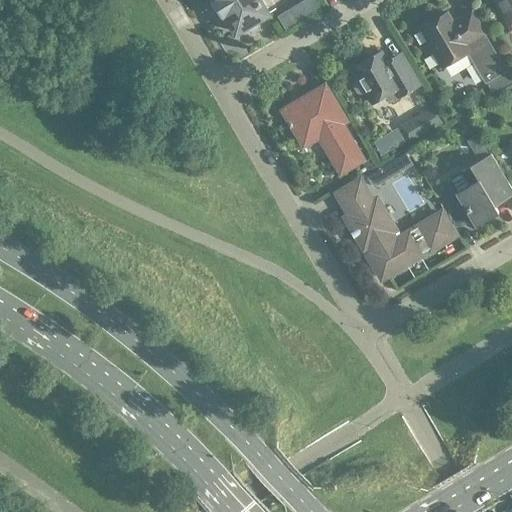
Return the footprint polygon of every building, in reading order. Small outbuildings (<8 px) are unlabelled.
[(267,14),(258,0),(216,0),(236,32),(246,26),(249,29),(259,23),(256,20),(267,14)] [(511,0),(495,0),(510,24),(511,22),(511,0)] [(277,15),(286,30),(303,20),(294,5),(277,15)] [(447,12),(420,28),(435,52),(432,54),(438,64),(441,62),(443,66),(468,52),(486,82),(505,70),(484,34),(485,33),(472,11),(453,23),(447,12)] [(403,59),(392,65),(388,64),(380,51),(352,68),(358,79),(355,81),(353,85),(358,92),(362,93),(365,91),(372,103),(385,96),(386,99),(390,100),(403,93),(403,94),(419,85),(403,59)] [(491,91),(511,79),(511,71),(509,68),(486,82),(491,91)] [(344,116),(325,84),(307,95),(308,97),(283,112),(289,122),(288,123),(291,128),(292,127),(296,133),(295,136),(299,143),(302,143),(303,146),(318,137),(327,140),(336,155),(331,158),(340,173),(363,160),(339,119),(344,116)] [(442,123),(431,106),(410,118),(420,136),(442,123)] [(478,131),(465,139),(478,161),(491,154),(478,131)] [(412,165),(405,153),(365,176),(373,188),(412,165)] [(457,193),(476,225),(498,212),(491,199),(511,187),(491,154),(478,161),(462,171),(470,185),(457,193)] [(382,278),(455,235),(441,212),(395,240),(390,232),(395,229),(377,199),(372,201),(366,191),(344,204),(350,214),(346,217),(353,229),(355,228),(359,234),(357,236),(364,248),(368,245),(373,253),(368,255),(382,278)]
